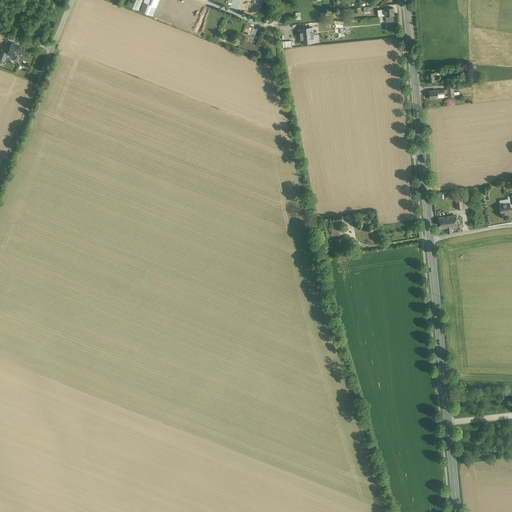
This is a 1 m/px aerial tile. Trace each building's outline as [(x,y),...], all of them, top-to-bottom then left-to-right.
[(142,0),(128,0),(126,6),(138,10),(142,0)] [(144,0),(140,11),(152,16),(158,0),(144,0)] [(174,0),(160,0),(154,17),(166,21),(174,0)] [(200,2),(193,0),(177,0),(168,22),(189,30),(200,2)] [(393,8),(384,9),(377,10),(378,13),(385,13),(385,16),(394,15),(393,8)] [(312,27),(303,28),(302,27),(300,27),(298,29),(299,31),(300,32),(301,40),(300,41),(300,43),(302,45),(304,45),(305,43),(314,42),(312,27)] [(259,37),(256,45),(247,42),(249,37),(243,35),(239,45),(259,53),(265,39),(259,37)] [(20,59),(27,61),(30,53),(17,48),(18,45),(12,43),(8,54),(14,56),(12,60),(18,62),(20,59)] [(434,72),(427,73),(428,82),(435,81),(438,81),(438,77),(437,77),(436,72),(434,72)] [(437,90),(429,91),(430,99),(444,97),(443,90),(437,90)] [(509,203),(500,205),(501,214),(511,212),(509,203)] [(456,215),(439,218),(440,228),(447,227),(448,233),(452,233),(451,227),(457,226),(456,215)] [(338,224),(332,225),(334,238),(335,238),(335,239),(340,238),(340,237),(339,234),(338,224)] [(340,238),(335,239),(337,248),(345,247),(343,238),(340,238)]
